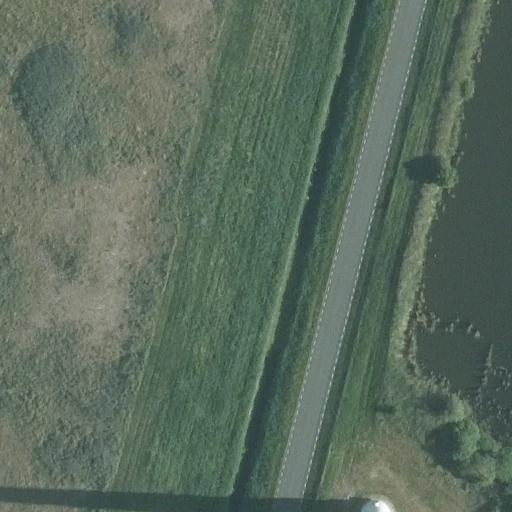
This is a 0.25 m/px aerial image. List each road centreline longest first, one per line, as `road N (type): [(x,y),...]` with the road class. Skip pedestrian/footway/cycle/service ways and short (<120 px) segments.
road 1 (track): [(334,511),(463,0)]
road 2 (unclassified): [(285,511),(413,0)]
